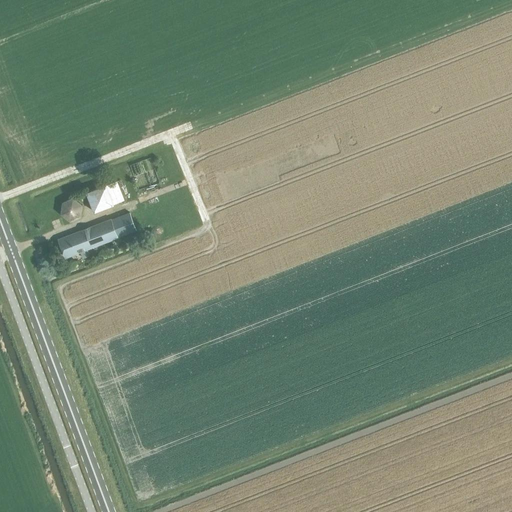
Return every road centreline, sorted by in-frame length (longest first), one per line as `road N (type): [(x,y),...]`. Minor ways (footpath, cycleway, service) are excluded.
road 1 (track): [(185,127),(511,0)]
road 2 (primary): [(109,511),(0,220)]
road 3 (unclassified): [(91,511),(0,265)]
